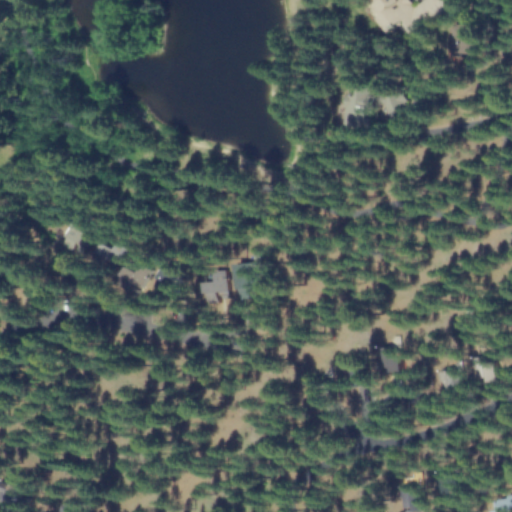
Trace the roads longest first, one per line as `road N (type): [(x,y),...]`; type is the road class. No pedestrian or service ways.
road 1 (residential): [(289,511),(292,492),(307,476),(511,397)]
road 2 (residential): [(0,338),(77,318),(229,343)]
